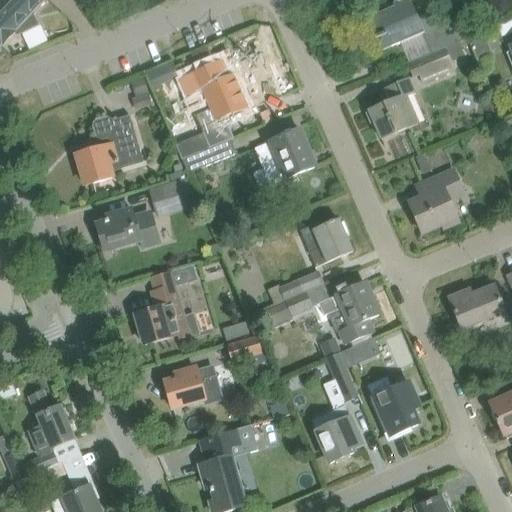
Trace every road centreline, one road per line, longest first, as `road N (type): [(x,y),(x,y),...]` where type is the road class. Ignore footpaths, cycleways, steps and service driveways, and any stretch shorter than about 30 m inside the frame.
road 1 (residential): [(402,281),(279,0)]
road 2 (residential): [(0,90),(234,0)]
road 3 (residential): [(79,325),(0,134)]
road 4 (residential): [(156,511),(79,325)]
road 5 (residential): [(472,444),(402,281)]
road 6 (unclassified): [(317,511),(472,444)]
